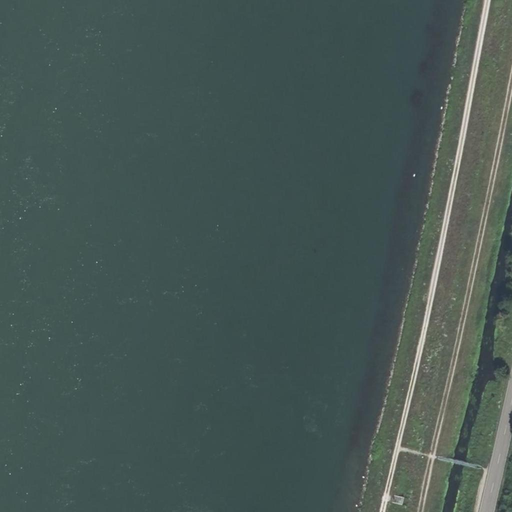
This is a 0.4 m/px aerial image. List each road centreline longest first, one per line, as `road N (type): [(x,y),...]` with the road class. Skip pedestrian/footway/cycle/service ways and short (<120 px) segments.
road 1 (track): [(482,0),(383,511)]
road 2 (track): [(511,66),(432,453)]
